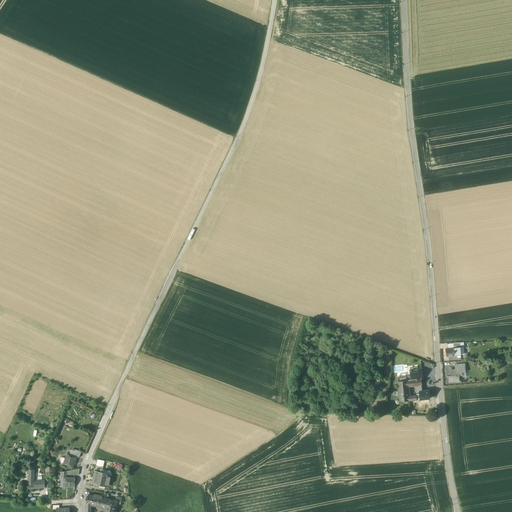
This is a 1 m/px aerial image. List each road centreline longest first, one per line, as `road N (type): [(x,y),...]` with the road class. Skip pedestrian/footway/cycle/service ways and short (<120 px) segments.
road 1 (tertiary): [(403,0),(409,123),(457,511)]
road 2 (unclassified): [(275,0),(249,109),(107,413)]
